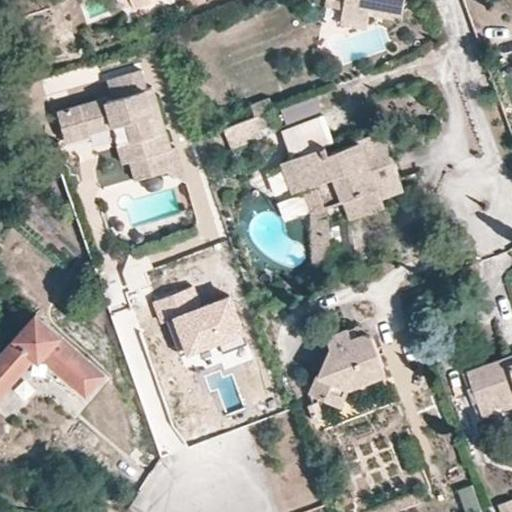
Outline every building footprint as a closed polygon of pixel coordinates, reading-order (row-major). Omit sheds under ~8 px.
[(339,0),(338,13),(366,18),(367,10),(367,3),(400,7),(400,0),(339,0)] [(367,3),(367,10),(399,14),(400,7),(367,3)] [(365,25),(366,18),(338,13),(337,21),(365,25)] [(139,70),(106,80),(111,97),(105,100),(104,96),(56,111),(65,141),(111,127),(118,125),(128,160),(135,159),(140,177),(166,170),(161,150),(166,149),(149,86),(144,87),(139,70)] [(289,128),(324,114),(317,96),(282,110),(289,128)] [(118,125),(111,127),(117,148),(121,163),(128,160),(118,125)] [(323,207),(344,199),(354,195),(361,214),(382,206),(379,196),(402,187),(381,131),(327,153),(323,144),(283,160),(293,191),(303,187),(313,183),(323,207)] [(133,179),(140,177),(135,159),(128,160),(133,179)] [(313,211),(323,207),(313,183),(303,187),(313,211)] [(354,195),(344,199),(351,217),(361,214),(354,195)] [(332,212),(311,213),(315,263),(336,262),(332,212)] [(124,265),(106,269),(116,312),(135,308),(124,265)] [(198,313),(186,281),(155,292),(166,321),(176,317),(196,370),(214,363),(218,374),(256,359),(233,300),(198,313)] [(0,395),(33,358),(41,357),(86,393),(104,373),(34,314),(0,353),(0,395)] [(330,342),(333,346),(312,391),(330,401),(344,395),(349,385),(347,377),(384,364),(371,327),(368,325),(364,323),(360,322),(339,330),(334,331),(331,334),(329,338),(330,342)] [(511,361),(507,363),(504,356),(464,369),(473,397),(491,391),(494,398),(511,392),(511,361)] [(387,371),(384,364),(347,377),(349,385),(387,371)] [(473,397),(479,413),(511,401),(511,392),(494,398),(491,391),(473,397)] [(475,486),(461,491),(468,511),(482,511),(484,511),(475,486)] [(503,511),(511,511),(511,502),(501,506),(503,511)]
